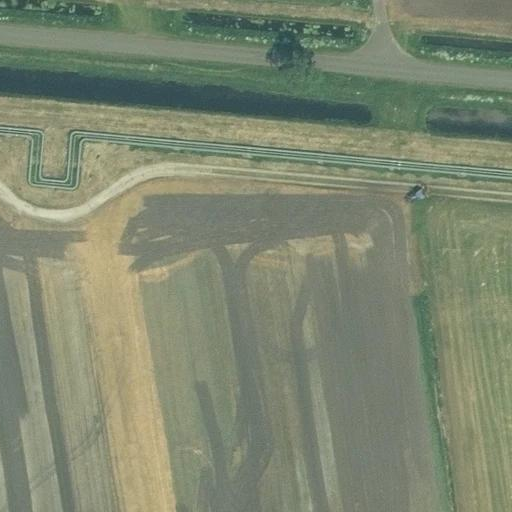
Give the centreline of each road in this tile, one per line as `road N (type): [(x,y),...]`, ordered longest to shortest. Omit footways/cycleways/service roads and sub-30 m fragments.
road 1 (track): [(0,193),(28,215),(60,218),(88,210),(134,177),(169,169),(511,199)]
road 2 (tertiary): [(511,81),(0,34)]
